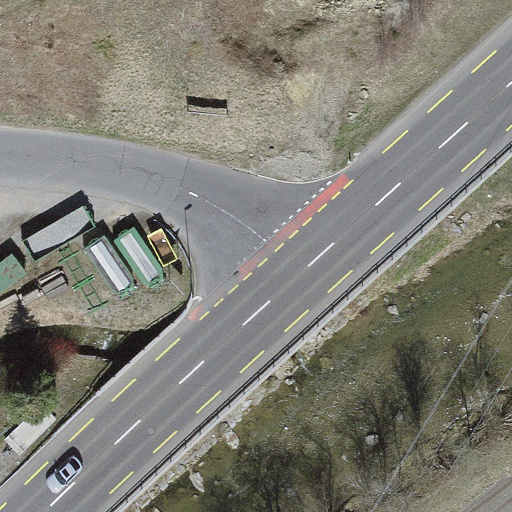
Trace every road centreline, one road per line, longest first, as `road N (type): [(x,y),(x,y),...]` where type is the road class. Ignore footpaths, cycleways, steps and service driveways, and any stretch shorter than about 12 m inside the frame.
road 1 (secondary): [(305,270),(44,511)]
road 2 (residential): [(305,270),(190,193),(102,167),(0,156)]
road 3 (secondary): [(511,83),(305,270)]
